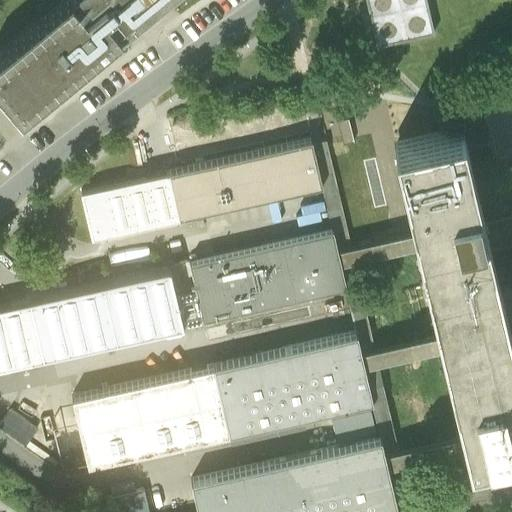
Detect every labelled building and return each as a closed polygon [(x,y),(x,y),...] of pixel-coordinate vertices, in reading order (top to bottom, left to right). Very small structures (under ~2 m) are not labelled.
[(61,0),(0,52),(0,91),(21,116),(88,60),(110,41),(115,37),(131,23),(138,30),(146,23),(154,17),(148,9),(158,0),(61,0)] [(426,0),(365,0),(370,19),(376,48),(434,35),(426,0)] [(461,125),(394,141),(416,233),(336,252),(339,267),(419,248),(439,335),(362,353),(365,368),(443,349),(462,435),(385,453),(388,468),(466,450),(469,465),(503,457),(511,455),(511,344),(489,246),(511,241),(511,211),(483,218),(465,139),(461,125)] [(180,219),(323,187),(316,153),(313,140),(177,171),(146,178),(81,193),(91,240),(180,219)] [(192,282),(202,323),(345,289),(339,267),(336,252),(335,246),(331,230),(253,250),(189,265),(192,282)] [(172,329),(159,274),(16,305),(0,308),(0,367),(44,358),(172,329)] [(218,364),(72,398),(75,412),(88,468),(373,402),(365,368),(362,353),(360,345),(357,332),(218,364)] [(370,409),(331,418),(337,445),(353,441),(352,439),(375,433),(370,409)] [(381,436),(191,480),(198,511),(398,511),(393,489),(388,468),(385,453),(381,436)] [(148,511),(144,492),(104,502),(105,511),(148,511)]
